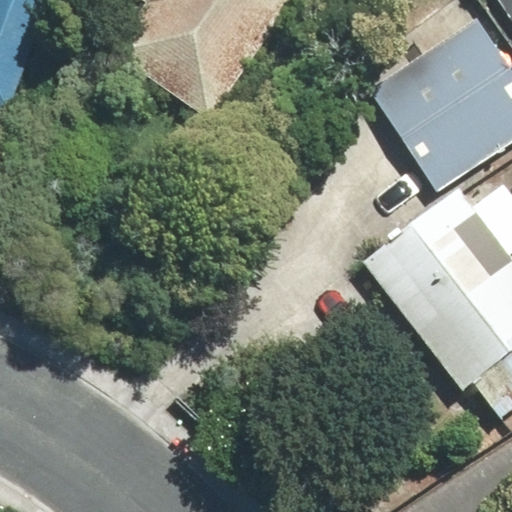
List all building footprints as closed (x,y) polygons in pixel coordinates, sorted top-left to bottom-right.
[(0,0),(0,126),(40,0),(0,0)] [(100,63),(203,138),(304,0),(119,0),(137,13),(100,63)] [(511,0),(481,0),(511,35),(511,0)] [(366,88),(432,188),(511,135),(511,77),(472,18),(366,88)] [(511,281),(456,206),(353,282),(450,411),(511,365),(511,281)]
